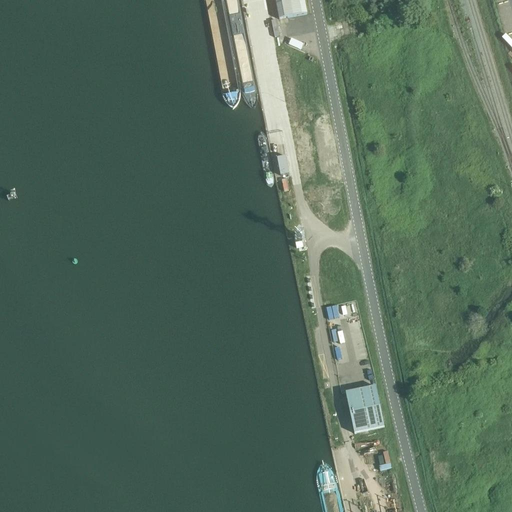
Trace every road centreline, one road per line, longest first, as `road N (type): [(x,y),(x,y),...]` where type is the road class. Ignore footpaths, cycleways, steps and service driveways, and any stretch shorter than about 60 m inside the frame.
road 1 (unclassified): [(257,0),(312,241),(362,245)]
road 2 (unclassified): [(422,511),(362,245)]
road 3 (unclassified): [(362,245),(315,0)]
